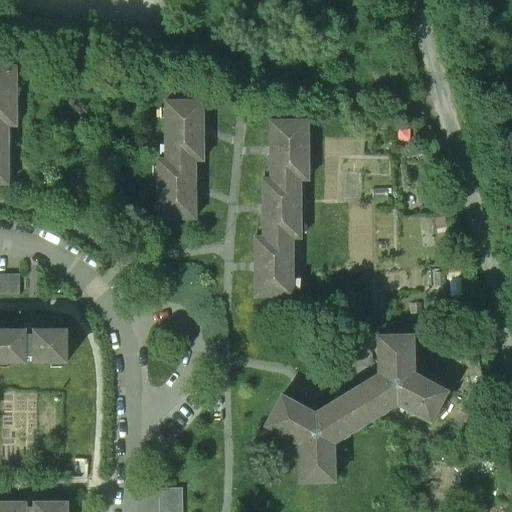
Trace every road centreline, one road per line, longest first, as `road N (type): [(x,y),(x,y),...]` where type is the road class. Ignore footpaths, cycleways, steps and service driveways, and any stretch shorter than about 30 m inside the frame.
road 1 (unclassified): [(511,338),(410,0)]
road 2 (residential): [(121,511),(122,359),(112,316),(90,275),(46,246),(0,236)]
